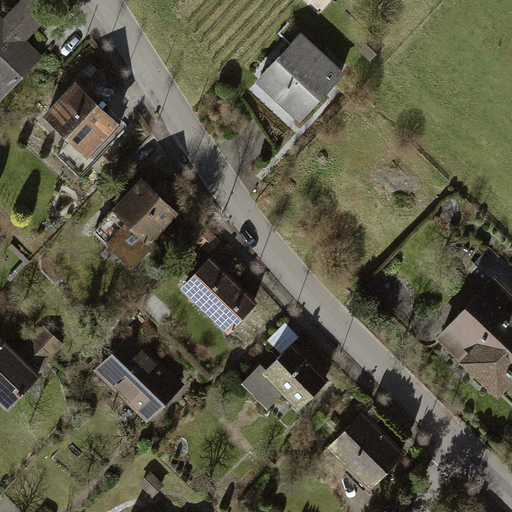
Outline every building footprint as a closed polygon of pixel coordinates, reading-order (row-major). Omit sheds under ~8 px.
[(57,0),(23,0),(6,18),(0,12),(0,102),(45,56),(29,41),(64,6),(57,0)] [(348,72),(303,31),(257,80),(260,82),(251,91),(291,128),(299,119),(302,121),(348,72)] [(386,43),(376,34),(362,49),(372,59),(386,43)] [(46,113),(90,156),(122,123),(78,80),(46,113)] [(365,180),(398,212),(429,179),(396,147),(365,180)] [(131,266),(184,213),(145,174),(92,227),(131,266)] [(211,230),(198,242),(211,254),(223,241),(211,230)] [(437,337),(500,393),(511,379),(511,265),(488,244),(471,262),(489,278),(437,337)] [(212,255),(183,286),(231,331),(260,300),(212,255)] [(45,326),(35,337),(54,355),(64,345),(45,326)] [(21,351),(0,330),(0,400),(10,410),(44,375),(41,372),(56,357),(54,355),(35,337),(21,351)] [(133,331),(97,369),(151,421),(187,383),(133,331)] [(334,373),(296,338),(267,370),(261,364),(244,383),(272,409),(285,394),(301,409),(334,373)] [(349,468),(372,489),(408,451),(364,410),(319,458),(340,478),(349,468)] [(166,484),(152,471),(140,485),(154,497),(166,484)]
